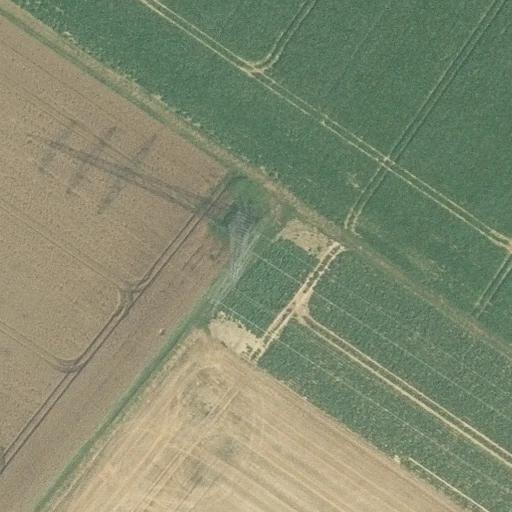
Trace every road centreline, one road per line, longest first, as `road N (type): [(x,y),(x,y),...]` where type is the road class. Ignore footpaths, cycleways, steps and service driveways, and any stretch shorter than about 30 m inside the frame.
road 1 (track): [(0,10),(511,358)]
road 2 (track): [(46,511),(290,207)]
